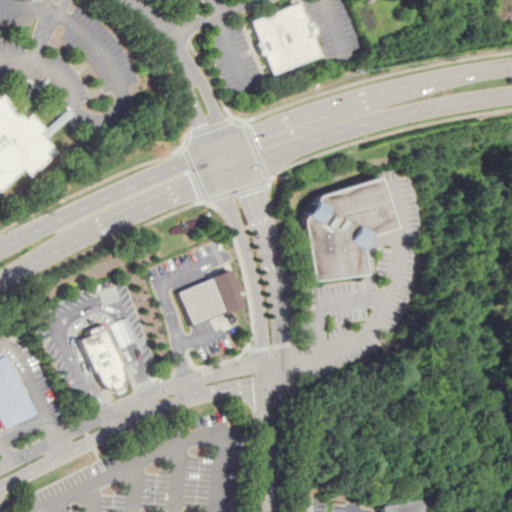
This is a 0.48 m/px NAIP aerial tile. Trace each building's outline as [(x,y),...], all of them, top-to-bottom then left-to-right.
[(293,3),(248,21),(256,41),(252,43),(257,54),(260,53),(269,73),(314,54),(306,35),(309,33),(305,22),(301,23),(293,3)] [(0,97),(22,119),(28,115),(41,128),(37,134),(52,150),(28,175),(20,168),(0,188),(0,97)] [(387,226),(371,177),(313,196),(298,219),(306,281),(358,274),(354,249),(363,235),(387,226)] [(209,279),(175,292),(188,326),(224,311),(209,279)] [(104,329),(77,338),(89,372),(92,371),(97,383),(104,391),(108,389),(112,393),(117,392),(119,388),(118,384),(122,383),(121,373),(118,366),(120,365),(104,329)] [(0,426),(0,355),(3,354),(34,414),(1,429),(0,426)] [(417,511),(415,498),(375,506),(376,511),(417,511)]
